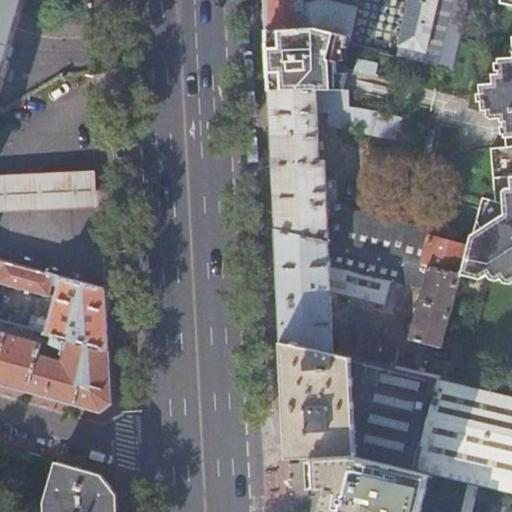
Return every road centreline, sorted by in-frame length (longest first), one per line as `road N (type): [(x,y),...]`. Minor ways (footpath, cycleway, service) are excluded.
road 1 (primary): [(225,511),(198,0)]
road 2 (primary): [(154,0),(184,447)]
road 3 (residential): [(0,407),(128,444),(184,447)]
